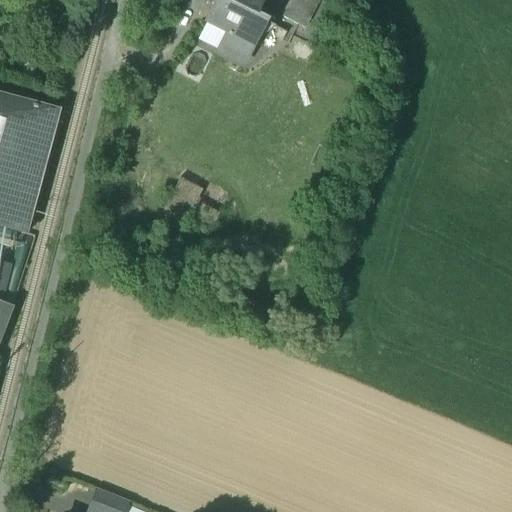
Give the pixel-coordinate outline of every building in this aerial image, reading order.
[(264,0),(217,0),(215,5),(206,23),(228,33),(253,46),(257,38),(265,22),(267,19),(257,14),(264,0)] [(319,1),(318,0),(291,0),(283,18),(305,29),(319,1)] [(265,22),(257,38),(260,39),(262,38),(261,37),(272,28),(273,29),(274,28),(274,27),(265,22)] [(253,46),(228,33),(220,49),(221,50),(221,49),(244,61),(244,60),(247,54),(248,55),(253,46)] [(55,111),(0,96),(0,226),(23,233),(55,111)] [(165,212),(209,232),(218,213),(194,202),(199,190),(179,181),(165,212)] [(17,243),(0,302),(2,303),(5,305),(8,305),(11,305),(28,246),(26,244),(23,243),(20,243),(17,243)] [(0,303),(0,338),(12,308),(0,303)] [(123,511),(128,502),(97,490),(88,511),(123,511)]
